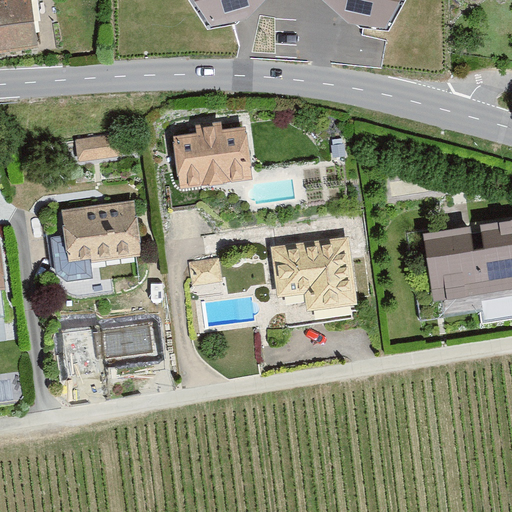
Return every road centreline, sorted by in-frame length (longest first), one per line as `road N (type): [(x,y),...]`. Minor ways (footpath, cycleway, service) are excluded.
road 1 (tertiary): [(0,84),(235,74),(387,93),(459,111)]
road 2 (unclassified): [(511,342),(189,393)]
road 3 (residential): [(189,393),(174,248),(350,225)]
road 4 (residential): [(42,416),(22,222),(0,209)]
road 5 (unclassified): [(189,393),(42,416)]
